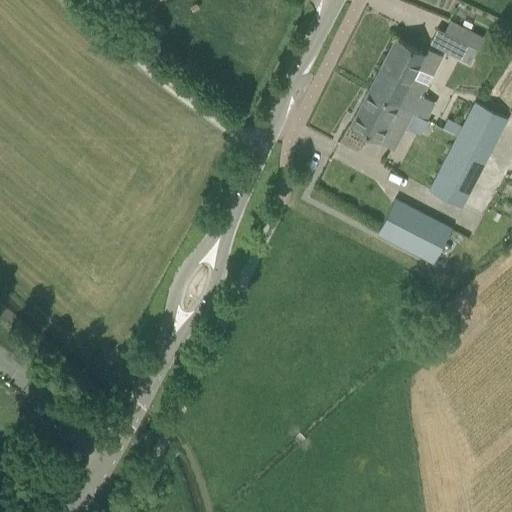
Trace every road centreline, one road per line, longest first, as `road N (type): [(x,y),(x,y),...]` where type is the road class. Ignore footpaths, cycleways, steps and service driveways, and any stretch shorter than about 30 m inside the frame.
road 1 (tertiary): [(220,236),(336,0)]
road 2 (tertiary): [(63,511),(126,422),(171,336)]
